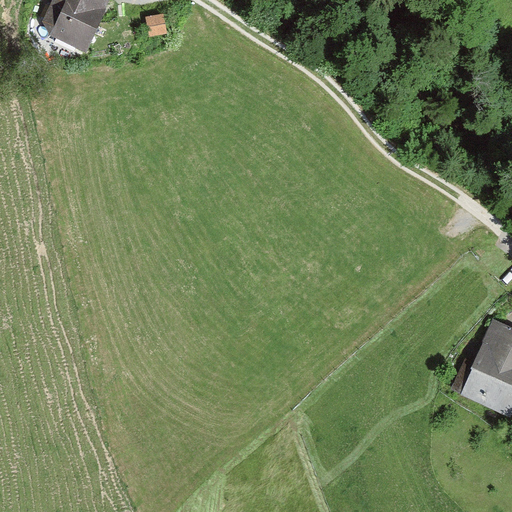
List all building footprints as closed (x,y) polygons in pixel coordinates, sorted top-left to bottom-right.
[(80,49),(99,9),(81,0),(52,0),(42,23),(48,34),(80,49)] [(102,0),(81,0),(99,9),(102,0)] [(163,15),(147,18),(150,35),(166,33),(163,15)] [(511,332),(491,323),(472,364),(511,384),(511,332)] [(511,396),(511,384),(472,364),(472,365),(464,361),(450,389),(504,414),(511,396)]
